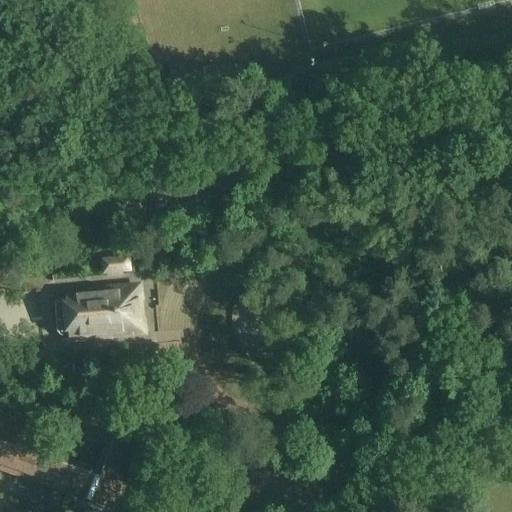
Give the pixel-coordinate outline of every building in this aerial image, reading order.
[(103,261),(104,272),(129,270),(128,259),(103,261)] [(139,286),(76,291),(77,302),(55,304),(58,332),(80,330),(81,340),(144,334),(139,286)] [(344,355),(362,359),(366,340),(347,336),(344,355)] [(39,456),(44,444),(31,440),(30,413),(0,414),(0,471),(67,496),(96,507),(99,499),(119,507),(143,439),(138,437),(142,427),(121,420),(123,414),(109,409),(85,411),(87,442),(109,450),(99,478),(39,456)] [(195,511),(226,511),(280,491),(269,461),(188,493),(195,511)]
